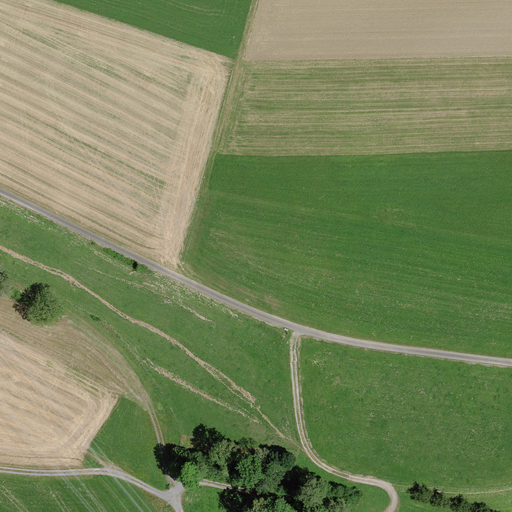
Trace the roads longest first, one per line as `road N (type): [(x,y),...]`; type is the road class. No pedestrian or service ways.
road 1 (unclassified): [(0,189),(292,329),(511,362)]
road 2 (track): [(0,273),(113,351),(144,396),(174,481)]
road 3 (track): [(385,511),(395,498),(391,488),(333,471),(307,447),(292,329)]
road 4 (track): [(176,498),(112,472),(0,468)]
road 5 (track): [(176,498),(174,481),(191,480),(331,511)]
road 6 (track): [(257,0),(226,117)]
